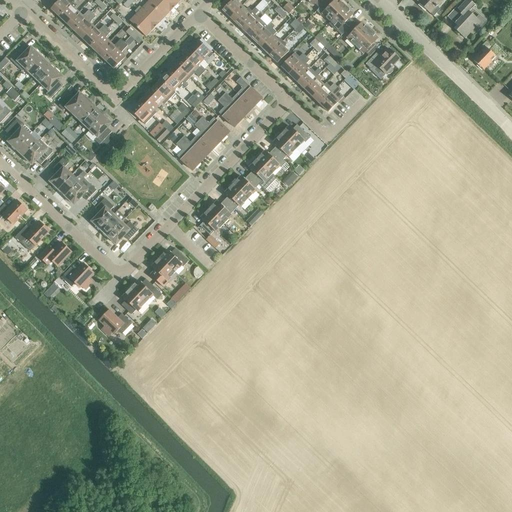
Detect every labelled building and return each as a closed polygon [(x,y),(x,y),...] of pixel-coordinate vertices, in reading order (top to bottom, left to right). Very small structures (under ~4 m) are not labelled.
[(59,0),(50,10),(58,17),(72,3),(68,0),(66,1),(64,0),(59,0)] [(150,0),(148,2),(163,16),(166,13),(169,13),(174,8),(164,0),(150,0)] [(164,0),(174,8),(178,4),(178,1),(178,0),(164,0)] [(231,0),(222,11),(230,18),(241,6),(237,3),(239,0),(231,0)] [(314,4),(319,9),(326,0),(306,0),(313,6),(314,4)] [(322,15),(330,22),(345,6),(342,2),(340,2),(337,0),(335,0),(333,3),(329,0),(326,0),(319,9),(316,12),(321,16),(322,15)] [(416,0),(416,1),(433,17),(440,10),(437,8),(443,0),(416,0)] [(456,31),(464,39),(475,29),(477,31),(486,23),(479,16),(476,19),(469,12),(475,6),(468,0),(466,0),(457,10),(455,12),(460,17),(454,24),(459,29),(456,31)] [(139,7),(137,9),(139,12),(155,27),(159,23),(159,20),(163,16),(148,2),(141,9),(139,7)] [(58,17),(66,25),(78,12),(74,9),(75,6),(72,3),(58,17)] [(102,3),(98,6),(103,11),(107,7),(102,3)] [(283,8),(289,14),(294,9),(288,3),(283,8)] [(230,18),(238,26),(251,12),(248,8),(245,10),(241,6),(230,18)] [(341,36),(344,33),(353,23),(349,18),(352,15),(349,11),(349,9),(345,6),(330,22),(337,30),(336,31),(341,36)] [(238,26),(245,33),(257,21),(259,19),(255,15),(259,12),(255,8),(251,12),(238,26)] [(139,12),(137,9),(134,12),(136,14),(129,21),(144,35),(148,32),(151,32),(155,27),(139,12)] [(66,25),(74,32),(91,14),(88,11),(84,15),(82,16),(78,12),(66,25)] [(74,32),(82,40),(93,27),(89,24),(91,21),(95,17),(91,14),(74,32)] [(300,17),(296,21),(301,26),(305,22),(300,17)] [(245,33),(253,41),(266,27),(267,27),(263,23),(261,25),(257,21),(245,33)] [(303,26),(309,32),(313,28),(307,22),(303,26)] [(266,27),(253,41),(261,48),(272,36),(276,33),(272,29),(274,27),(271,23),(267,27),(266,27)] [(346,39),(354,47),(370,30),(367,27),(361,23),(358,27),(353,23),(344,33),(348,37),(346,39)] [(82,40),(90,47),(108,29),(104,25),(100,29),(97,31),(93,27),(82,40)] [(296,28),(294,30),(299,34),(301,32),(302,31),(304,29),(300,25),(296,28)] [(90,47),(97,55),(109,42),(105,39),(111,32),(108,29),(90,47)] [(370,30),(354,47),(363,54),(364,53),(369,57),(379,47),(374,43),(377,39),(374,36),(374,33),(370,30)] [(134,33),(130,37),(134,41),(139,45),(142,41),(138,37),(134,33)] [(314,39),(320,44),(324,40),(318,34),(314,39)] [(261,48),(269,56),(282,42),(279,38),(276,40),(272,36),(261,48)] [(310,44),(314,49),(319,44),(315,39),(310,44)] [(97,55),(105,62),(124,43),(120,40),(115,44),(113,46),(109,42),(97,55)] [(198,41),(190,49),(202,61),(206,57),(209,59),(212,55),(198,41)] [(473,61),(483,71),(496,57),(488,50),(492,46),(486,41),(480,48),(482,51),(473,61)] [(282,42),(269,56),(277,64),(288,52),(284,48),(286,45),(282,42)] [(124,43),(105,62),(113,70),(125,58),(121,53),(127,47),(124,43)] [(319,44),(314,49),(319,53),(322,50),(323,48),(319,44)] [(331,46),(327,50),(339,62),(343,58),(331,46)] [(22,72),(25,69),(40,54),(36,50),(34,51),(31,47),(26,52),(22,47),(10,60),(15,65),(22,72)] [(190,49),(183,57),(197,71),(200,67),(199,65),(202,61),(190,49)] [(365,65),(370,70),(375,65),(384,75),(386,74),(387,75),(389,75),(392,72),(392,70),(391,68),(399,60),(389,50),(382,57),(377,52),(365,65)] [(281,67),(289,75),(306,57),(303,54),(299,58),(295,53),(292,55),(281,67)] [(25,69),(33,77),(46,63),(43,60),(43,57),(40,54),(25,69)] [(183,57),(175,65),(190,78),(194,74),(197,71),(183,57)] [(289,75),(296,82),(310,68),(306,64),(310,61),(306,57),(289,75)] [(347,61),(342,65),(349,72),(354,68),(347,61)] [(33,77),(40,84),(55,69),(52,65),(49,65),(46,63),(33,77)] [(175,65),(168,72),(182,86),(185,89),(188,86),(185,83),(190,78),(175,65)] [(296,83),(304,90),(318,76),(322,72),(318,69),(314,72),(310,68),(296,82),(296,83)] [(55,69),(40,84),(48,92),(46,94),(51,99),(63,86),(58,82),(62,78),(59,74),(59,72),(55,69)] [(168,72),(160,80),(172,92),(176,88),(179,90),(182,86),(168,72)] [(304,90),(312,98),(324,85),(320,82),(321,79),(318,76),(304,90)] [(242,89),(237,94),(251,108),(254,105),(255,106),(261,99),(240,78),(235,83),(242,89)] [(160,80),(153,88),(167,102),(170,98),(175,94),(172,92),(160,80)] [(6,82),(2,86),(8,91),(12,87),(6,82)] [(15,86),(20,91),(23,87),(18,82),(15,86)] [(320,105),(337,88),(334,84),(330,88),(326,83),(324,85),(312,98),(320,105)] [(215,90),(219,94),(223,91),(218,86),(215,90)] [(153,88),(145,96),(157,107),(161,104),(164,105),(167,102),(153,88)] [(337,88),(320,105),(328,113),(340,101),(343,97),(339,93),(341,91),(337,88)] [(20,95),(25,100),(29,96),(24,92),(20,95)] [(66,108),(73,116),(88,100),(84,97),(82,97),(79,93),(75,98),(70,93),(58,106),(63,111),(66,108)] [(225,93),(221,98),(242,119),(249,112),(248,111),(251,108),(237,94),(231,99),(225,93)] [(145,96),(138,103),(152,117),(155,114),(154,111),(157,107),(145,96)] [(203,102),(207,106),(212,102),(207,97),(203,102)] [(242,119),(221,98),(217,102),(223,108),(218,113),(220,116),(232,127),(235,124),(236,125),(242,119)] [(73,116),(81,123),(95,109),(92,106),(92,103),(88,100),(73,116)] [(152,117),(138,103),(130,112),(144,125),(152,117)] [(0,123),(10,113),(5,108),(3,110),(0,107),(0,123)] [(81,123),(89,130),(104,115),(100,111),(98,111),(95,109),(81,123)] [(21,111),(17,115),(21,119),(25,114),(21,111)] [(44,116),(50,121),(53,117),(48,112),(44,116)] [(104,115),(89,130),(96,138),(94,140),(99,145),(108,136),(111,132),(106,128),(111,124),(107,120),(107,118),(104,115)] [(190,115),(186,119),(193,126),(194,126),(198,122),(190,115)] [(202,118),(198,121),(220,142),(226,136),(225,135),(228,132),(215,120),(213,118),(208,124),(202,118)] [(17,119),(5,132),(7,134),(12,138),(8,142),(11,146),(11,148),(15,152),(16,150),(29,136),(32,133),(24,126),(19,121),(17,119)] [(42,123),(47,128),(50,124),(45,120),(42,123)] [(200,132),(195,137),(210,151),(212,148),(213,149),(220,142),(198,121),(198,122),(194,126),(200,132)] [(283,130),(280,133),(296,149),(303,142),(305,143),(310,138),(307,135),(297,125),(292,130),(289,127),(285,130),(283,130)] [(154,139),(159,144),(169,133),(165,130),(164,128),(159,133),(154,139)] [(61,134),(66,139),(69,135),(64,130),(61,134)] [(168,138),(173,143),(178,138),(173,133),(168,138)] [(277,146),(272,151),(283,160),(287,156),(288,157),(296,149),(280,133),(276,137),(276,139),(273,143),(277,146)] [(69,135),(66,139),(71,144),(75,140),(69,135)] [(16,150),(23,157),(24,158),(37,143),(29,136),(16,150)] [(108,136),(99,145),(103,149),(112,139),(108,136)] [(183,137),(179,141),(201,161),(207,155),(206,154),(210,151),(195,137),(190,143),(183,137)] [(24,158),(23,157),(22,159),(26,162),(28,162),(32,165),(36,161),(40,165),(52,153),(48,148),(40,140),(37,143),(24,158)] [(201,161),(179,141),(175,145),(182,151),(176,157),(191,171),(194,167),(195,168),(201,161)] [(259,155),(256,159),(272,174),(279,167),(281,168),(286,163),(283,160),(272,151),(268,155),(264,152),(261,155),(259,155)] [(86,156),(90,161),(95,156),(91,152),(86,156)] [(310,155),(306,159),(311,164),(314,160),(310,155)] [(55,190),(56,191),(71,175),(63,168),(67,164),(62,159),(52,169),(57,173),(49,182),(52,185),(52,187),(55,190)] [(252,171),(248,176),(258,185),(265,191),(276,179),(272,174),(256,159),(252,162),(252,164),(249,168),(252,171)] [(299,176),(304,171),(299,166),(294,171),(299,176)] [(71,175),(56,191),(57,190),(65,197),(63,198),(64,198),(79,183),(83,179),(79,176),(75,179),(71,175)] [(235,180),(231,184),(248,200),(256,191),(254,190),(258,185),(248,176),(244,180),(240,177),(237,180),(235,180)] [(79,183),(64,198),(64,199),(65,199),(67,202),(70,202),(73,205),(81,196),(86,201),(96,191),(90,186),(83,178),(83,179),(79,183)] [(287,178),(283,182),(289,187),(293,183),(287,178)] [(113,183),(110,186),(114,191),(118,187),(118,186),(114,182),(113,183)] [(228,196),(224,201),(234,210),(238,206),(240,208),(248,200),(231,184),(228,187),(228,189),(225,193),(228,196)] [(99,214),(91,222),(94,225),(94,228),(97,230),(98,231),(99,230),(113,215),(109,212),(113,207),(112,206),(104,199),(94,209),(99,214)] [(129,204),(134,209),(137,206),(132,200),(129,204)] [(0,207),(0,218),(3,216),(12,225),(26,210),(16,201),(8,209),(3,204),(0,207)] [(211,205),(207,209),(224,225),(232,216),(230,215),(234,210),(224,201),(220,205),(216,202),(213,205),(211,205)] [(200,226),(210,236),(214,231),(216,233),(224,225),(207,209),(204,212),(204,215),(201,218),(204,221),(200,226)] [(99,230),(106,237),(107,237),(120,223),(125,218),(118,211),(113,215),(99,230)] [(251,218),(247,223),(251,227),(255,222),(251,218)] [(14,238),(19,243),(25,237),(34,246),(48,231),(38,222),(30,230),(25,226),(14,238)] [(107,237),(106,237),(105,238),(106,239),(109,242),(111,242),(115,245),(123,237),(128,241),(137,231),(129,222),(125,227),(120,223),(107,237)] [(210,236),(206,240),(215,249),(219,244),(213,238),(210,236)] [(38,257),(43,262),(48,266),(51,262),(56,267),(70,253),(60,243),(52,251),(48,247),(38,257)] [(7,247),(3,252),(7,256),(11,252),(7,247)] [(160,254),(157,258),(173,274),(181,266),(182,267),(187,262),(174,250),(170,254),(166,251),(163,254),(160,254)] [(173,274),(157,258),(154,261),(154,264),(150,267),(154,270),(149,275),(163,288),(168,283),(166,281),(173,274)] [(87,279),(92,274),(82,264),(74,272),(70,268),(60,278),(70,288),(74,284),(79,288),(80,286),(84,290),(87,286),(88,286),(91,283),(87,279)] [(131,285),(128,288),(144,304),(152,296),(157,300),(161,296),(145,280),(140,285),(137,281),(134,285),(131,285)] [(48,289),(53,293),(58,288),(53,284),(48,289)] [(144,304),(128,288),(124,292),(124,294),(121,297),(125,301),(120,305),(130,315),(135,311),(137,312),(144,304)] [(108,311),(98,321),(104,327),(100,330),(103,334),(104,333),(107,337),(111,333),(113,335),(117,331),(121,334),(131,324),(121,314),(116,319),(108,311)] [(147,325),(143,329),(147,334),(152,329),(147,325)]
